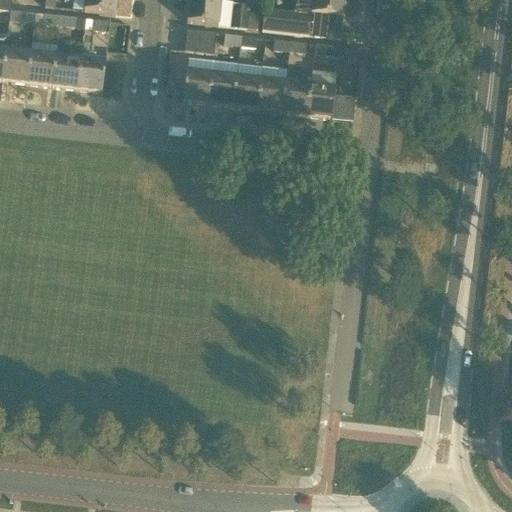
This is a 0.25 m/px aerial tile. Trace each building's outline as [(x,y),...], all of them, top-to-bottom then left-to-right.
[(56,0),(45,0),(44,10),(55,12),(56,0)] [(116,0),(84,0),(83,14),(115,18),(116,0)] [(308,39),(310,18),(344,22),(346,0),(295,0),(294,16),(264,13),(262,34),(308,39)] [(0,12),(9,14),(10,14),(11,3),(0,1),(0,12)] [(189,1),(186,26),(218,29),(221,4),(189,1)] [(257,34),(259,8),(250,7),(247,33),(257,34)] [(9,14),(8,24),(25,25),(26,16),(10,14),(9,14)] [(59,19),(43,17),(42,28),(58,30),(59,19)] [(58,30),(82,33),(83,22),(59,19),(58,30)] [(94,23),(93,33),(108,35),(110,25),(94,23)] [(186,34),(184,55),(213,59),(215,37),(186,34)] [(241,40),(224,38),(223,48),(239,50),(241,40)] [(241,40),(239,50),(255,52),(256,41),(241,40)] [(290,45),(273,43),(272,54),(288,56),(290,45)] [(290,45),(288,56),(304,58),(306,47),(290,45)] [(324,49),(323,59),(339,61),(340,51),(324,49)] [(5,54),(1,85),(26,88),(30,57),(5,54)] [(30,57),(26,88),(51,91),(54,60),(30,57)] [(54,60),(51,91),(76,94),(79,63),(54,60)] [(79,63),(76,94),(101,97),(105,66),(79,63)] [(186,75),(183,94),(182,106),(206,109),(210,78),(186,75)] [(210,78),(206,109),(231,112),(235,81),(210,78)] [(235,81),(231,112),(256,115),(259,83),(235,81)] [(259,83),(256,115),(281,117),(285,86),(259,83)] [(306,120),(309,89),(285,86),(281,117),(306,120)] [(309,89),(306,120),(332,123),(335,92),(309,89)]
